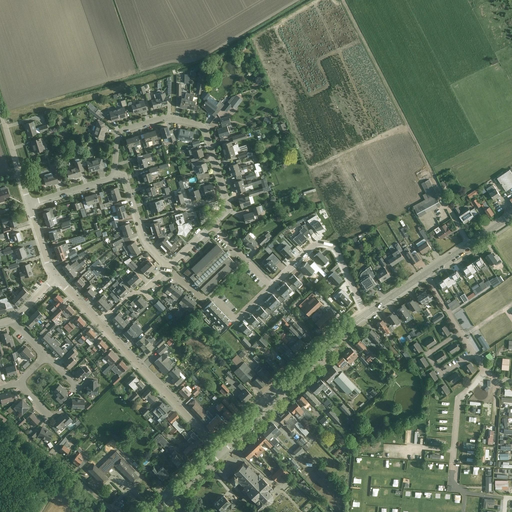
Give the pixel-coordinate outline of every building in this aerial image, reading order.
[(202,97),(204,98),(207,100),(202,106),(207,109),(209,110),(208,111),(211,114),(215,110),(218,112),(224,105),(219,101),(216,106),(207,99),(210,95),(206,91),(202,97)] [(168,104),(166,96),(165,93),(163,93),(163,92),(161,93),(161,92),(157,94),(161,106),(168,104)] [(186,109),(190,94),(186,93),(185,99),(182,98),(180,107),(186,109)] [(157,94),(155,94),(154,94),(155,99),(151,101),(154,109),(161,106),(157,94)] [(193,110),(196,97),(193,97),(194,94),(190,94),(186,109),(193,110)] [(140,103),(132,105),(131,102),(129,103),(128,105),(129,109),(131,110),(133,110),(134,113),(142,111),(142,112),(147,111),(143,100),(139,102),(140,103)] [(232,105),(227,102),(222,109),(226,112),(232,105)] [(124,108),(117,110),(119,119),(127,117),(124,108)] [(98,109),(95,113),(103,119),(106,116),(98,109)] [(119,119),(117,110),(109,112),(112,121),(119,119)] [(230,122),(228,117),(220,119),(223,128),(217,129),(220,137),(229,135),(227,127),(226,127),(225,123),(230,122)] [(105,123),(98,120),(95,127),(94,126),(92,130),(94,131),(92,136),(89,135),(94,136),(92,140),(96,141),(97,138),(99,139),(100,138),(103,140),(107,128),(103,126),(105,123)] [(39,127),(35,129),(33,122),(26,124),(28,131),(27,131),(28,136),(37,134),(41,133),(48,130),(47,125),(39,127)] [(169,133),(169,130),(167,127),(161,129),(158,130),(160,133),(162,133),(163,138),(164,140),(164,141),(165,142),(166,142),(167,142),(169,141),(169,142),(175,140),(173,132),(169,133)] [(181,141),(183,142),(184,142),(185,143),(186,143),(188,143),(189,143),(190,141),(191,141),(193,132),(181,129),(180,130),(175,129),(174,132),(176,138),(182,139),(181,141)] [(156,134),(155,131),(149,132),(152,140),(151,141),(153,145),(155,144),(154,140),(158,139),(156,134)] [(152,140),(149,132),(143,134),(144,138),(147,147),(149,146),(148,142),(151,141),(152,140)] [(140,144),(138,136),(132,138),(134,146),(135,150),(138,149),(137,145),(140,144)] [(42,138),(36,140),(31,141),(35,153),(44,150),(41,142),(43,142),(42,138)] [(134,146),(132,138),(126,139),(130,152),(132,151),(131,147),(134,146)] [(222,145),(224,152),(238,147),(237,144),(234,145),(234,146),(232,146),(231,142),(222,145)] [(235,156),(234,152),(239,150),(239,151),(247,148),(246,145),(238,147),(224,152),(226,158),(235,156)] [(196,150),(195,147),(190,148),(188,149),(190,155),(193,154),(194,158),(191,159),(192,162),(199,160),(198,157),(203,156),(201,148),(196,150)] [(152,160),(150,153),(142,155),(143,159),(138,160),(140,168),(148,165),(147,162),(152,160)] [(87,162),(88,166),(90,171),(98,169),(98,170),(104,168),(101,157),(87,162)] [(80,172),(84,171),(83,167),(81,162),(81,161),(75,163),(77,168),(67,171),(69,178),(76,176),(76,177),(81,176),(80,172)] [(200,172),(200,175),(205,174),(204,171),(208,170),(205,163),(202,164),(201,161),(191,164),(193,170),(198,169),(199,173),(200,172)] [(230,172),(247,167),(246,164),(242,166),(242,165),(238,166),(237,163),(228,166),(230,172)] [(55,175),(53,175),(52,173),(51,173),(45,175),(44,176),(45,178),(44,178),(46,186),(52,184),(52,185),(58,183),(58,181),(61,179),(58,170),(56,164),(52,166),(55,175)] [(159,174),(157,167),(149,169),(150,173),(142,175),(145,183),(152,181),(151,176),(159,174)] [(241,175),(240,171),(248,169),(247,167),(230,172),(232,177),(241,175)] [(511,172),(510,170),(497,178),(506,191),(511,187),(511,172)] [(441,205),(437,198),(435,194),(437,194),(429,180),(425,182),(421,184),(429,198),(428,198),(426,193),(423,195),(425,200),(413,206),(419,217),(423,215),(441,205)] [(155,189),(161,187),(164,186),(162,181),(160,181),(153,184),(154,186),(146,189),(149,196),(156,194),(155,189)] [(212,184),(205,186),(204,183),(199,184),(201,189),(203,195),(206,194),(206,195),(215,193),(212,184)] [(244,187),(248,186),(252,185),(252,183),(248,184),(244,185),(235,188),(237,193),(245,190),(244,187)] [(500,195),(496,188),(493,184),(490,186),(494,191),(490,194),(494,200),(500,195)] [(0,189),(1,190),(0,190),(0,202),(3,201),(2,199),(10,196),(7,189),(6,189),(5,187),(0,189)] [(118,187),(110,189),(111,193),(107,194),(108,196),(120,193),(118,187)] [(200,197),(200,196),(203,195),(201,189),(194,191),(193,188),(188,189),(191,200),(200,197)] [(252,196),(264,193),(263,188),(249,193),(250,196),(250,197),(252,196)] [(469,199),(473,196),(481,191),(479,188),(467,196),(469,199)] [(178,194),(171,196),(173,202),(176,201),(177,204),(184,202),(181,191),(177,192),(178,194)] [(101,198),(100,195),(97,196),(96,193),(90,195),(94,207),(96,207),(95,203),(99,202),(101,209),(104,208),(103,204),(101,198)] [(121,198),(120,193),(108,196),(108,199),(109,202),(103,204),(104,208),(108,206),(113,205),(112,201),(121,198)] [(173,202),(171,196),(171,194),(167,195),(163,196),(164,200),(168,199),(169,203),(173,202)] [(85,209),(91,207),(92,207),(92,208),(94,207),(90,195),(85,197),(86,201),(83,201),(85,207),(85,209)] [(250,196),(248,197),(248,196),(239,199),(241,207),(251,204),(250,204),(254,203),(252,196),(250,197),(250,196)] [(477,209),(481,206),(476,199),(472,202),(477,209)] [(162,200),(156,202),(151,203),(153,212),(162,209),(160,204),(163,204),(162,200)] [(494,214),(486,201),(483,204),(487,209),(485,211),(489,217),(494,214)] [(123,205),(122,206),(121,202),(114,204),(116,211),(113,212),(113,215),(125,211),(123,205)] [(261,214),(259,206),(253,208),(254,212),(252,213),(243,215),(246,223),(258,219),(256,215),(261,214)] [(43,213),(45,220),(54,217),(51,207),(43,210),(44,212),(43,213)] [(461,213),(457,207),(454,208),(465,224),(475,217),(474,216),(477,214),(474,209),(471,211),(469,208),(461,213)] [(115,220),(112,221),(113,225),(119,223),(118,219),(127,217),(125,211),(113,215),(115,220)] [(334,228),(328,214),(322,216),(328,230),(334,228)] [(186,224),(183,216),(183,215),(175,217),(176,221),(178,220),(179,226),(179,234),(185,236),(190,230),(192,229),(188,222),(186,224)] [(316,215),(307,221),(308,222),(314,227),(317,233),(318,234),(325,231),(324,231),(315,216),(316,216),(316,215)] [(15,218),(10,220),(9,217),(1,220),(3,225),(4,224),(10,222),(12,227),(17,225),(15,218)] [(57,223),(55,217),(54,217),(45,220),(47,227),(54,225),(53,225),(57,223)] [(150,224),(151,230),(160,228),(159,224),(162,223),(160,218),(153,220),(154,223),(150,224)] [(120,226),(119,223),(113,225),(114,228),(118,227),(119,230),(118,231),(119,233),(131,229),(129,223),(120,226)] [(296,237),(293,239),(300,246),(302,244),(303,244),(308,239),(304,235),(309,232),(305,224),(301,226),(302,228),(299,231),(301,232),(296,237)] [(441,240),(451,233),(445,224),(440,228),(441,228),(442,230),(437,234),(441,240)] [(161,231),(160,228),(151,230),(153,236),(158,235),(159,237),(166,235),(164,230),(161,231)] [(50,239),(51,239),(51,240),(59,238),(57,234),(62,232),(61,229),(56,230),(49,232),(50,236),(49,236),(50,239)] [(131,229),(119,233),(114,234),(115,238),(121,236),(122,238),(133,235),(131,229)] [(423,229),(420,231),(426,241),(418,247),(423,254),(431,248),(430,247),(433,244),(423,229)] [(0,234),(0,238),(6,237),(6,239),(11,238),(12,243),(18,241),(19,241),(22,240),(20,234),(19,232),(10,235),(9,232),(4,233),(0,234)] [(257,243),(251,237),(248,234),(244,238),(244,237),(242,240),(245,243),(246,242),(252,249),(257,243)] [(72,242),(73,245),(85,241),(83,235),(68,240),(69,243),(72,242)] [(163,249),(169,242),(167,240),(169,238),(166,235),(159,237),(162,241),(159,244),(163,249)] [(265,236),(258,242),(261,245),(267,238),(265,236)] [(135,241),(127,246),(126,245),(123,246),(127,253),(138,247),(135,241)] [(172,245),(169,242),(163,249),(167,253),(170,250),(172,252),(178,247),(174,243),(172,245)] [(57,254),(66,251),(69,250),(66,243),(54,247),(56,251),(57,254)] [(404,258),(400,252),(403,251),(398,243),(395,245),(398,250),(396,251),(393,253),(393,254),(394,256),(398,262),(404,258)] [(226,253),(225,253),(217,245),(204,257),(191,270),(190,269),(185,274),(190,277),(195,282),(226,253)] [(287,245),(280,251),(287,259),(292,254),(290,252),(292,251),(287,245)] [(27,256),(25,250),(24,250),(23,247),(12,251),(11,248),(3,250),(4,255),(13,252),(14,255),(17,254),(18,259),(27,256)] [(141,252),(138,247),(127,253),(128,255),(129,254),(131,258),(133,256),(141,252)] [(413,264),(421,259),(417,252),(414,254),(415,256),(413,257),(407,247),(404,249),(405,249),(404,250),(413,264)] [(66,251),(57,254),(58,257),(59,261),(66,258),(69,257),(70,259),(77,255),(75,250),(67,254),(66,251)] [(320,251),(314,257),(322,266),(328,260),(320,251)] [(268,262),(264,266),(268,269),(272,274),(278,268),(275,265),(279,261),(280,261),(275,256),(272,253),(266,259),(268,262)] [(496,258),(496,257),(495,256),(494,257),(492,253),(486,257),(491,265),(495,262),(497,266),(503,262),(499,256),(496,258)] [(393,265),(398,262),(394,256),(393,254),(390,255),(387,257),(386,255),(383,257),(386,262),(389,260),(393,265)] [(205,293),(215,283),(226,273),(231,268),(232,270),(239,263),(236,259),(234,262),(228,255),(197,284),(204,292),(205,293)] [(260,264),(266,258),(263,256),(257,262),(260,264)] [(476,260),(481,268),(486,265),(480,257),(476,260)] [(67,273),(79,263),(81,262),(78,259),(70,266),(68,263),(63,267),(67,273)] [(144,261),(142,262),(151,271),(155,267),(147,259),(144,262),(144,261)] [(86,264),(86,263),(84,260),(79,264),(79,263),(67,273),(71,278),(77,274),(75,271),(83,265),(84,266),(86,264)] [(481,268),(476,260),(472,263),(477,271),(481,268)] [(146,276),(151,271),(142,262),(141,264),(138,267),(146,276)] [(306,262),(301,268),(309,276),(313,272),(315,274),(321,269),(315,263),(311,267),(306,262)] [(133,271),(135,269),(129,263),(127,265),(133,271)] [(477,271),(472,263),(468,266),(473,274),(477,271)] [(21,266),(23,271),(23,273),(20,274),(21,279),(33,275),(29,264),(21,266)] [(473,274),(468,266),(467,266),(463,269),(468,277),(473,274)] [(99,268),(97,269),(98,271),(97,272),(94,270),(92,271),(90,269),(89,267),(88,268),(87,268),(86,270),(84,271),(80,274),(83,277),(84,275),(88,279),(88,280),(90,282),(96,276),(104,269),(102,267),(100,269),(99,268)] [(366,270),(370,275),(360,282),(360,281),(360,282),(364,287),(363,288),(365,291),(366,291),(367,292),(371,289),(371,290),(371,289),(372,288),(373,288),(376,285),(376,286),(377,285),(373,279),(375,277),(371,267),(366,270)] [(377,275),(382,282),(390,276),(385,269),(377,275)] [(452,274),(457,282),(462,279),(457,271),(452,274)] [(334,272),(328,277),(336,286),(342,280),(334,272)] [(130,273),(129,275),(138,284),(142,280),(136,274),(133,276),(130,273)] [(457,282),(452,274),(448,277),(453,285),(457,282)] [(133,288),(138,284),(129,275),(127,276),(130,279),(127,282),(133,288)] [(301,282),(293,275),(289,279),(293,283),(298,288),(302,284),(301,282)] [(499,276),(495,278),(497,281),(493,283),(495,287),(502,283),(499,276)] [(453,285),(448,277),(444,280),(449,287),(453,285)] [(80,278),(78,279),(75,283),(80,288),(85,283),(80,278)] [(109,286),(113,283),(109,278),(105,282),(109,286)] [(441,286),(438,288),(443,297),(448,294),(445,290),(449,287),(444,280),(444,279),(439,283),(441,286)] [(121,286),(119,288),(126,295),(129,292),(128,290),(129,289),(122,281),(119,284),(121,286)] [(483,281),(479,284),(483,290),(487,287),(486,285),(483,281)] [(96,294),(93,291),(96,289),(90,283),(89,284),(86,287),(88,290),(85,293),(90,299),(96,294)] [(292,290),(289,287),(285,283),(281,286),(288,294),(292,290)] [(170,297),(178,287),(175,284),(173,285),(172,284),(165,292),(170,297)] [(27,292),(30,290),(25,285),(22,287),(24,289),(20,292),(25,298),(29,294),(27,292)] [(288,294),(281,286),(277,290),(281,295),(284,298),(288,294)] [(182,289),(178,287),(170,297),(176,301),(182,292),(181,291),(182,289)] [(126,295),(119,288),(117,290),(115,288),(112,291),(120,298),(121,297),(123,298),(126,295)] [(340,294),(336,298),(345,307),(351,302),(345,297),(347,295),(342,289),(338,293),(340,294)] [(21,301),(25,298),(20,292),(16,296),(21,301)] [(425,292),(417,296),(422,304),(427,300),(429,302),(434,299),(430,293),(427,295),(425,292)] [(312,293),(299,305),(310,317),(323,305),(312,293)] [(465,293),(460,296),(464,302),(469,300),(465,293)] [(57,306),(63,300),(58,294),(54,298),(57,302),(55,304),(57,306)] [(100,308),(106,302),(104,300),(107,298),(104,295),(96,302),(98,304),(96,305),(100,308)] [(184,308),(192,297),(188,295),(187,296),(185,295),(179,303),(182,306),(184,308)] [(281,303),(277,299),(273,295),(269,298),(278,308),(282,304),(281,303)] [(11,300),(9,301),(12,306),(13,307),(16,304),(17,305),(21,301),(16,296),(12,300),(11,300)] [(137,306),(144,300),(141,296),(139,298),(138,296),(130,303),(133,306),(135,304),(137,306)] [(12,306),(9,301),(6,297),(3,299),(4,303),(0,304),(0,313),(7,311),(7,308),(12,306)] [(196,300),(192,297),(184,308),(186,309),(190,312),(196,303),(194,302),(196,300)] [(278,308),(269,298),(265,302),(269,307),(274,312),(278,308)] [(453,310),(462,306),(458,299),(449,304),(453,310)] [(147,303),(144,300),(137,306),(139,308),(137,310),(140,313),(147,306),(146,304),(147,303)] [(421,308),(417,301),(414,303),(412,300),(407,303),(412,311),(415,309),(417,312),(421,308)] [(158,301),(154,305),(159,310),(160,308),(162,311),(165,308),(158,301)] [(108,304),(106,302),(100,308),(103,312),(104,310),(106,312),(113,305),(110,302),(108,304)] [(209,312),(216,306),(212,302),(205,308),(209,312)] [(50,309),(52,311),(54,313),(58,310),(56,307),(55,307),(53,305),(50,309)] [(64,310),(66,313),(65,313),(65,315),(68,317),(69,317),(71,316),(75,312),(68,305),(64,310)] [(213,316),(220,310),(216,306),(209,312),(213,316)] [(269,315),(265,311),(260,306),(256,310),(260,315),(265,320),(269,316),(269,315)] [(404,310),(402,307),(397,310),(404,320),(411,315),(407,308),(404,310)] [(60,308),(58,310),(54,313),(50,317),(56,325),(59,323),(55,319),(63,312),(60,308)] [(38,310),(34,314),(39,319),(43,315),(38,310)] [(216,320),(223,313),(220,310),(213,316),(216,320)] [(315,323),(321,329),(335,316),(329,310),(315,323)] [(116,325),(122,319),(121,317),(123,315),(120,312),(113,319),(114,321),(113,322),(116,325)] [(220,324),(227,317),(223,313),(216,320),(220,324)] [(39,319),(34,314),(30,318),(35,323),(39,319)] [(259,322),(256,319),(252,314),(248,318),(255,326),(259,322)] [(401,322),(396,315),(394,317),(392,314),(387,317),(392,324),(395,323),(397,325),(401,322)] [(75,321),(78,325),(81,328),(82,327),(86,323),(79,317),(75,321)] [(226,326),(231,321),(227,317),(220,324),(224,328),(226,326)] [(265,324),(258,317),(256,319),(259,322),(263,326),(265,324)] [(35,323),(30,318),(26,322),(27,323),(25,325),(30,330),(32,328),(31,327),(35,323)] [(124,321),(122,319),(116,325),(119,329),(120,327),(122,329),(129,322),(127,319),(124,321)] [(390,334),(393,332),(390,326),(387,328),(382,320),(377,324),(380,330),(383,328),(385,331),(385,330),(387,334),(389,333),(390,334)] [(294,321),(290,325),(299,334),(303,338),(307,343),(311,339),(310,338),(294,321)] [(54,322),(48,328),(51,331),(56,325),(54,322)] [(63,327),(65,329),(69,333),(75,327),(69,322),(63,327)] [(252,331),(248,327),(243,323),(239,327),(248,336),(252,332),(252,331)] [(273,328),(277,331),(281,326),(278,323),(273,328)] [(299,334),(288,323),(285,325),(288,328),(287,329),(295,338),(299,334)] [(139,330),(138,331),(137,330),(132,325),(124,334),(126,337),(128,339),(129,339),(133,336),(135,339),(142,332),(141,331),(139,330)] [(152,328),(150,326),(149,325),(143,331),(146,334),(152,328)] [(451,333),(445,326),(440,330),(445,337),(451,333)] [(83,336),(80,338),(78,340),(82,344),(84,342),(83,341),(85,339),(86,340),(88,338),(91,342),(93,339),(97,335),(90,328),(86,333),(87,335),(84,337),(83,336)] [(374,332),(371,329),(367,333),(377,344),(380,341),(377,339),(380,337),(375,332),(374,332)] [(45,345),(51,339),(49,336),(52,334),(49,331),(41,339),(43,340),(41,342),(45,345)] [(1,334),(2,338),(3,343),(6,342),(8,347),(14,345),(11,335),(9,336),(7,332),(1,334)] [(141,348),(152,338),(150,336),(147,339),(144,336),(136,343),(141,348)] [(51,348),(58,341),(55,338),(54,339),(53,337),(51,339),(45,345),(48,348),(49,347),(51,348)] [(257,341),(264,348),(268,344),(262,337),(257,341)] [(437,343),(434,338),(433,337),(425,342),(429,348),(437,343)] [(154,340),(153,338),(152,338),(141,348),(147,354),(154,347),(151,343),(154,340)] [(172,338),(167,342),(171,346),(176,342),(172,338)] [(363,349),(367,353),(371,358),(374,355),(365,346),(366,345),(366,346),(369,343),(368,341),(367,340),(365,338),(362,341),(361,342),(360,340),(355,345),(361,351),(363,349)] [(159,347),(165,341),(162,339),(156,344),(159,347)] [(290,360),(295,355),(295,354),(283,342),(281,339),(277,342),(280,345),(286,351),(281,356),(287,363),(289,360),(290,360)] [(289,343),(287,345),(296,354),(306,345),(300,339),(296,343),(295,342),(294,342),(291,342),(290,342),(289,343)] [(101,340),(98,344),(97,345),(100,349),(101,348),(104,350),(101,352),(103,355),(107,351),(105,349),(108,347),(101,340)] [(54,354),(61,348),(59,346),(61,344),(58,341),(51,348),(52,350),(51,351),(54,354)] [(417,342),(411,346),(417,354),(422,350),(417,342)] [(96,346),(93,343),(87,349),(89,352),(90,351),(93,354),(97,350),(94,347),(96,346)] [(456,343),(448,348),(452,353),(460,348),(456,343)] [(167,348),(163,344),(156,351),(160,355),(167,348)] [(29,350),(26,347),(25,348),(22,346),(17,352),(14,352),(16,359),(19,356),(21,358),(23,356),(28,360),(33,356),(28,351),(29,350)] [(393,347),(391,349),(397,356),(400,354),(393,347)] [(60,358),(67,351),(65,348),(62,350),(61,348),(54,354),(57,358),(58,356),(60,358)] [(77,354),(72,349),(66,355),(68,358),(63,362),(70,369),(76,362),(73,359),(75,358),(74,356),(77,354)] [(344,355),(347,359),(346,360),(348,362),(350,364),(358,356),(351,349),(344,355)] [(111,365),(114,361),(118,358),(111,351),(104,358),(111,365)] [(443,352),(435,357),(439,362),(447,357),(443,352)] [(459,361),(469,356),(467,352),(457,357),(459,361)] [(161,356),(158,359),(155,362),(165,373),(174,364),(164,353),(162,356),(161,356)] [(265,383),(253,371),(237,354),(230,360),(238,368),(233,372),(245,384),(249,380),(252,382),(253,381),(259,388),(265,383)] [(261,361),(256,355),(253,358),(258,363),(261,361)] [(369,363),(365,359),(362,355),(359,358),(366,365),(367,365),(372,371),(375,369),(369,363)] [(274,374),(280,369),(269,357),(263,363),(274,374)] [(341,368),(348,362),(346,360),(342,357),(336,363),(341,368)] [(424,357),(418,361),(423,368),(429,364),(424,357)] [(127,368),(121,361),(116,366),(115,365),(111,368),(116,373),(117,373),(120,375),(127,368)] [(470,363),(465,367),(470,375),(476,371),(470,363)] [(335,364),(327,372),(322,376),(333,388),(335,385),(331,381),(333,379),(347,394),(353,388),(358,394),(361,391),(335,364)] [(5,368),(6,368),(3,369),(3,371),(6,371),(8,376),(17,373),(15,365),(5,368)] [(266,382),(272,376),(263,367),(262,368),(259,365),(255,370),(266,382)] [(105,375),(111,368),(109,366),(102,372),(105,375)] [(78,378),(79,379),(80,379),(84,375),(87,377),(92,372),(87,367),(84,370),(80,367),(74,373),(77,376),(77,377),(77,378),(78,378)] [(175,368),(170,373),(174,378),(172,380),(177,386),(186,378),(180,372),(175,368)] [(226,373),(231,379),(234,377),(229,371),(226,373)] [(433,371),(427,375),(432,382),(438,378),(433,371)] [(457,372),(449,377),(453,383),(461,378),(457,372)] [(114,385),(121,378),(119,376),(112,382),(114,385)] [(145,385),(140,380),(139,381),(136,377),(128,384),(134,390),(138,387),(141,389),(145,385)] [(487,378),(481,380),(484,388),(490,385),(487,378)] [(320,379),(316,382),(322,389),(324,391),(326,393),(330,390),(327,387),(320,379)] [(89,387),(87,387),(87,394),(97,394),(98,387),(97,387),(97,380),(90,380),(89,387)] [(322,389),(316,382),(309,388),(316,395),(317,393),(319,395),(321,393),(319,391),(322,389)] [(220,386),(226,393),(229,390),(223,383),(220,386)] [(252,395),(241,383),(238,386),(243,391),(238,396),(244,403),(252,395)] [(61,404),(68,397),(66,394),(68,392),(65,390),(60,385),(52,393),(54,391),(58,396),(56,399),(61,404)] [(445,385),(439,389),(444,396),(450,392),(445,385)] [(184,386),(182,388),(179,391),(186,399),(191,393),(184,386)] [(152,392),(148,389),(143,395),(151,403),(156,398),(151,393),(152,392)] [(307,390),(303,394),(314,405),(318,401),(307,390)] [(136,391),(132,395),(129,398),(132,401),(139,395),(136,391)] [(10,392),(0,394),(0,396),(1,398),(0,398),(0,402),(0,403),(2,402),(2,403),(12,400),(14,401),(19,397),(15,393),(11,395),(10,392)] [(310,404),(308,402),(302,396),(297,400),(303,406),(306,408),(310,404)] [(222,401),(230,409),(233,413),(238,409),(232,402),(230,404),(224,398),(222,401)] [(22,400),(17,405),(14,403),(15,402),(7,410),(10,413),(15,409),(21,415),(29,407),(29,406),(29,405),(27,403),(26,403),(22,400)] [(84,400),(77,400),(72,400),(72,408),(84,408),(84,400)] [(195,400),(188,406),(206,425),(213,433),(224,422),(217,414),(214,418),(207,410),(206,412),(206,413),(204,415),(195,404),(197,402),(195,400)] [(354,410),(346,401),(339,407),(353,421),(355,419),(353,417),(354,416),(351,413),(354,410)] [(289,408),(297,417),(299,419),(304,415),(308,419),(312,415),(306,408),(303,406),(301,408),(295,402),(289,408)] [(159,418),(160,418),(162,420),(168,414),(166,412),(169,409),(162,403),(154,410),(153,412),(159,418)] [(228,419),(232,414),(221,403),(216,408),(219,411),(222,409),(224,411),(222,413),(228,419)] [(144,416),(150,411),(146,408),(141,413),(144,416)] [(297,419),(296,419),(287,410),(278,419),(285,427),(284,428),(289,433),(297,425),(298,426),(301,423),(297,419)] [(328,413),(339,425),(342,422),(330,410),(328,413)] [(172,424),(178,430),(191,444),(196,449),(203,442),(193,432),(191,430),(187,433),(176,420),(179,417),(175,412),(167,419),(168,419),(172,424)] [(34,426),(40,421),(32,413),(27,418),(34,426)] [(53,423),(57,426),(59,429),(66,423),(68,425),(72,421),(66,414),(64,417),(62,415),(59,417),(59,418),(57,419),(53,423)] [(320,420),(325,425),(329,421),(324,416),(320,420)] [(26,420),(23,417),(17,423),(20,426),(26,420)] [(279,429),(273,423),(267,429),(273,435),(275,438),(277,436),(275,433),(279,429)] [(309,432),(301,423),(298,426),(306,435),(309,432)] [(172,424),(170,425),(166,429),(170,432),(169,432),(172,436),(178,430),(172,424)] [(40,439),(41,437),(45,439),(44,441),(47,443),(48,441),(49,441),(50,438),(51,438),(52,436),(52,435),(53,433),(45,429),(46,429),(42,427),(37,438),(40,439)] [(38,432),(36,429),(30,435),(33,438),(38,432)] [(267,429),(262,433),(274,446),(278,442),(275,438),(273,435),(267,429)] [(168,442),(160,433),(152,440),(156,444),(159,442),(163,446),(165,444),(166,445),(168,442)] [(264,449),(265,451),(268,448),(269,447),(270,448),(272,446),(261,434),(255,440),(261,446),(264,449)] [(70,450),(67,447),(70,444),(67,442),(68,440),(65,437),(59,444),(62,447),(59,450),(66,455),(70,450)] [(304,446),(304,445),(298,439),(296,441),(303,447),(304,446)] [(264,449),(261,446),(255,440),(247,447),(254,454),(256,457),(264,449)] [(187,457),(196,449),(191,444),(185,449),(183,448),(181,450),(182,451),(187,457)] [(299,445),(292,452),(296,457),(303,450),(299,445)] [(120,447),(119,449),(127,457),(129,455),(120,447)] [(254,454),(247,447),(242,453),(248,459),(254,454)] [(341,447),(334,454),(339,459),(346,452),(341,447)] [(89,460),(80,452),(81,450),(78,448),(77,450),(78,451),(76,455),(77,455),(72,461),(78,466),(79,464),(82,467),(89,460)] [(139,477),(138,477),(134,472),(135,470),(116,451),(104,463),(102,461),(108,455),(104,450),(95,459),(102,465),(98,468),(94,464),(88,470),(102,484),(108,479),(104,475),(107,472),(109,470),(111,472),(113,470),(111,468),(115,464),(133,483),(139,477)] [(171,459),(178,466),(184,460),(175,450),(171,453),(174,456),(171,459)] [(254,472),(251,469),(252,469),(251,468),(251,469),(248,466),(249,465),(248,465),(245,462),(234,472),(236,474),(230,479),(233,483),(235,485),(239,481),(241,484),(241,485),(242,485),(245,488),(244,488),(243,488),(243,489),(241,491),(245,494),(246,493),(247,493),(254,500),(254,501),(255,501),(258,504),(255,506),(259,511),(267,504),(269,503),(269,504),(270,503),(271,501),(272,501),(272,500),(273,498),(273,497),(272,495),(273,495),(272,494),(271,494),(270,493),(273,490),(274,490),(273,490),(274,489),(273,489),(270,486),(271,486),(270,485),(270,486),(262,478),(263,478),(263,477),(259,474),(258,474),(258,475),(257,475),(255,472),(254,472)] [(166,477),(169,474),(162,467),(157,471),(153,467),(151,469),(159,478),(159,477),(162,480),(165,478),(165,477),(166,477)] [(276,482),(286,472),(281,467),(271,477),(276,482)] [(322,470),(319,473),(324,478),(327,475),(322,470)] [(510,480),(497,480),(497,489),(510,490),(510,480)] [(215,504),(222,511),(228,511),(235,505),(231,501),(230,502),(224,495),(215,504)] [(485,507),(496,508),(496,500),(486,499),(485,507)] [(196,511),(188,503),(183,508),(182,507),(176,511),(196,511)]
